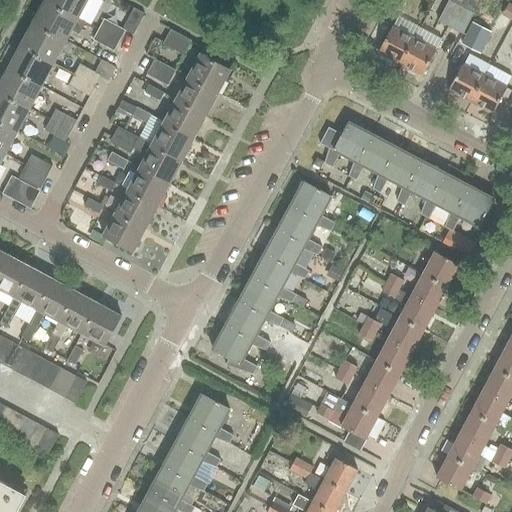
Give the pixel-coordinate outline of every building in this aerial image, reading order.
[(46,0),(45,2),(85,24),(86,23),(80,19),(90,0),(46,0)] [(449,0),(438,22),(462,35),(480,0),(449,0)] [(79,35),(85,24),(45,2),(33,25),(67,43),(73,32),(79,35)] [(140,32),(148,9),(138,5),(130,28),(140,32)] [(100,32),(120,43),(126,32),(105,21),(100,32)] [(481,55),(491,32),(472,23),(461,46),(481,55)] [(55,66),(67,43),(33,25),(21,47),(55,66)] [(401,66),(415,39),(393,28),(379,54),(401,66)] [(184,57),(188,49),(192,42),(171,31),(163,45),(184,57)] [(114,53),(120,43),(100,32),(94,42),(114,53)] [(418,34),(415,39),(401,66),(423,77),(440,45),(418,34)] [(43,89),(55,66),(21,47),(8,70),(43,89)] [(189,79),(219,95),(232,72),(202,55),(189,79)] [(169,87),(177,72),(161,64),(156,61),(148,75),(169,87)] [(472,103),(485,77),(463,65),(449,91),(472,103)] [(76,77),(96,88),(102,77),(81,66),(76,77)] [(0,94),(30,111),(43,89),(8,70),(0,85),(0,94)] [(90,98),(96,88),(76,77),(70,87),(90,98)] [(494,115),(508,88),(485,77),(472,103),(494,115)] [(207,118),(219,95),(189,79),(177,101),(207,118)] [(161,102),(165,94),(149,86),(145,94),(161,102)] [(0,124),(18,134),(30,111),(0,94),(0,124)] [(195,140),(207,118),(177,101),(165,124),(195,140)] [(148,125),(153,117),(137,109),(133,117),(148,125)] [(51,122),(72,133),(77,123),(57,112),(51,122)] [(66,144),(72,133),(51,122),(45,133),(66,144)] [(329,128),(321,144),(330,149),(325,164),(334,168),(341,154),(357,162),(361,165),(376,138),(349,123),(343,135),(329,128)] [(0,153),(6,157),(18,134),(0,124),(0,153)] [(183,163),(195,140),(165,124),(153,146),(141,139),(140,140),(183,163)] [(183,163),(140,140),(119,128),(111,142),(131,154),(134,149),(147,157),(140,169),(171,186),(183,163)] [(357,162),(350,177),(358,181),(365,167),(379,174),(383,177),(398,149),(376,138),(361,165),(357,162)] [(379,174),(373,189),(380,193),(388,179),(403,187),(407,190),(422,162),(398,149),(383,177),(379,174)] [(124,170),(128,162),(113,154),(109,162),(124,170)] [(26,168),(47,179),(53,168),(32,157),(26,168)] [(321,169),(324,162),(318,159),(314,165),(321,169)] [(403,187),(397,202),(405,206),(412,192),(427,200),(431,202),(446,175),(422,162),(407,190),(403,187)] [(41,191),(47,179),(26,168),(20,180),(41,191)] [(159,208),(171,186),(140,169),(128,192),(159,208)] [(96,174),(93,181),(97,184),(101,177),(96,174)] [(427,200),(421,215),(429,219),(436,205),(452,213),(456,215),(471,188),(446,175),(431,202),(427,200)] [(112,192),(116,185),(101,177),(97,184),(112,192)] [(305,183),(292,208),(319,222),(317,227),(332,232),(336,224),(323,217),(333,198),(305,183)] [(452,213),(445,227),(453,231),(460,218),(480,228),(494,201),(471,188),(456,215),(452,213)] [(146,231),(159,208),(128,192),(116,214),(146,231)] [(365,192),(362,199),(368,203),(372,196),(365,192)] [(100,215),(104,208),(89,200),(85,208),(100,215)] [(292,208),(279,232),(307,246),(304,251),(319,256),(323,248),(309,241),(317,227),(319,222),(292,208)] [(363,209),(359,215),(369,222),(373,215),(363,209)] [(134,254),(146,231),(116,214),(103,238),(134,254)] [(279,232),(266,255),(294,270),(291,274),(306,280),(310,273),(296,265),(304,251),(307,246),(279,232)] [(411,240),(406,248),(419,255),(424,247),(411,240)] [(327,249),(322,257),(331,262),(336,254),(327,249)] [(0,272),(9,256),(0,251),(0,272)] [(436,253),(424,275),(448,288),(460,266),(436,253)] [(283,290),(291,274),(294,270),(266,255),(253,280),(280,294),(278,299),(293,304),(297,297),(283,290)] [(9,311),(31,268),(9,256),(0,272),(0,293),(1,291),(14,298),(8,310),(9,311)] [(333,265),(327,277),(338,283),(344,271),(333,265)] [(31,323),(53,280),(31,268),(9,311),(0,326),(9,330),(17,315),(16,315),(23,303),(37,310),(30,322),(31,323)] [(388,283),(402,291),(407,282),(392,275),(388,283)] [(424,275),(413,297),(437,309),(448,288),(424,275)] [(54,335),(76,292),(53,280),(31,323),(23,338),(31,342),(39,327),(46,315),(60,322),(53,334),(54,335)] [(253,280),(241,303),(268,317),(265,322),(280,327),(284,321),(270,313),(278,299),(280,294),(253,280)] [(397,299),(402,291),(388,283),(383,292),(397,299)] [(83,335),(99,304),(76,292),(54,335),(46,350),(54,354),(62,339),(69,327),(83,335)] [(297,297),(293,304),(303,309),(307,303),(297,297)] [(413,297),(401,318),(425,331),(437,309),(413,297)] [(241,303),(228,327),(255,342),(252,346),(267,351),(271,344),(257,337),(265,322),(268,317),(241,303)] [(99,304),(83,335),(107,347),(123,317),(99,304)] [(360,314),(356,323),(363,326),(368,318),(360,314)] [(368,318),(363,326),(378,334),(382,325),(368,318)] [(401,318),(389,340),(413,353),(425,331),(401,318)] [(284,321),(280,327),(292,334),(296,327),(284,321)] [(373,342),(378,334),(363,326),(359,335),(373,342)] [(228,327),(214,352),(230,361),(227,366),(255,375),(258,368),(244,361),(252,346),(255,342),(228,327)] [(4,338),(0,344),(0,363),(2,365),(14,344),(4,338)] [(389,340),(378,362),(402,375),(413,353),(389,340)] [(24,349),(14,344),(2,365),(13,370),(24,349)] [(77,366),(85,351),(77,347),(69,362),(77,366)] [(511,350),(506,347),(495,369),(511,378),(511,350)] [(23,376),(34,354),(24,349),(13,370),(23,376)] [(34,382),(45,360),(34,354),(23,376),(34,382)] [(45,388),(56,366),(45,360),(34,382),(45,388)] [(356,379),(361,369),(347,362),(342,371),(356,379)] [(378,362),(366,384),(390,396),(402,375),(378,362)] [(55,393),(67,372),(56,366),(45,388),(55,393)] [(356,379),(342,371),(336,368),(332,377),(352,387),(356,379)] [(511,378),(495,369),(483,391),(507,403),(511,394),(511,378)] [(65,399),(77,377),(67,372),(55,393),(65,399)] [(76,405),(88,383),(77,377),(65,399),(76,405)] [(366,384),(354,405),(378,418),(390,396),(366,384)] [(483,391),(472,412),(496,425),(507,403),(483,391)] [(313,406),(292,394),(285,408),(306,419),(313,406)] [(203,395),(190,419),(217,434),(214,439),(231,445),(235,438),(219,430),(230,410),(203,395)] [(322,404),(317,413),(343,427),(367,440),(378,418),(354,405),(348,418),(322,404)] [(17,414),(6,408),(0,419),(0,431),(6,435),(17,414)] [(472,412),(460,434),(484,447),(496,425),(472,412)] [(28,419),(17,414),(6,435),(16,440),(28,419)] [(38,425),(28,419),(16,440),(27,446),(38,425)] [(206,454),(214,439),(217,434),(190,419),(177,443),(204,458),(201,463),(217,470),(218,469),(228,475),(234,465),(223,458),(221,461),(206,454)] [(49,430),(38,425),(27,446),(37,452),(49,430)] [(60,436),(49,430),(37,452),(48,457),(60,436)] [(460,434),(448,456),(472,469),(479,455),(484,447),(460,434)] [(177,443),(164,467),(191,482),(188,487),(204,493),(208,486),(193,478),(201,463),(204,458),(177,443)] [(511,456),(511,450),(501,445),(497,453),(510,460),(511,456)] [(484,447),(479,455),(492,462),(497,453),(484,447)] [(497,453),(492,462),(505,469),(510,460),(497,453)] [(448,456),(437,478),(461,490),(472,469),(448,456)] [(299,475),(305,463),(297,458),(290,470),(299,475)] [(325,481),(346,492),(358,470),(337,459),(325,481)] [(308,479),(311,473),(314,468),(305,463),(299,475),(308,479)] [(164,467),(151,491),(179,506),(176,511),(178,511),(193,511),(195,510),(180,502),(188,487),(191,482),(164,467)] [(335,511),(346,492),(325,481),(311,473),(308,479),(305,484),(319,492),(313,503),(330,511),(335,511)] [(0,511),(19,511),(28,496),(0,481),(0,511)] [(477,488),(472,498),(487,506),(492,496),(477,488)] [(151,491),(140,511),(175,511),(176,511),(179,506),(151,491)] [(330,511),(313,503),(299,495),(293,506),(305,511),(330,511)] [(279,511),(282,507),(273,502),(268,511),(279,511)]
